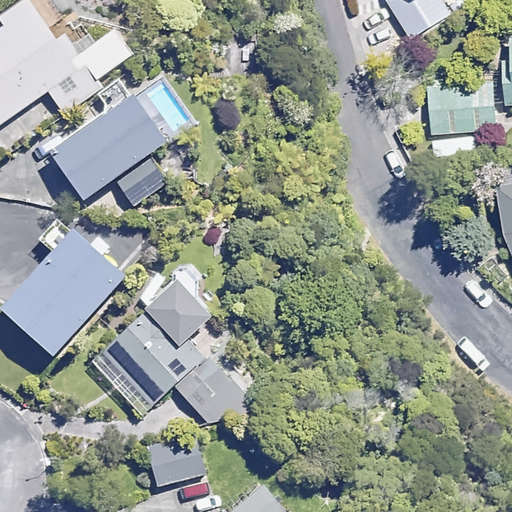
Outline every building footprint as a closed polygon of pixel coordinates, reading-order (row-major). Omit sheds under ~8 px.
[(97,32),(72,50),(33,0),(18,0),(0,14),(0,121),(42,89),(52,102),(114,55),(97,32)] [(393,44),(446,16),(443,0),(385,0),(390,26),(393,25),(393,44)] [(498,101),(511,100),(511,30),(495,31),(498,101)] [(484,78),(425,84),(430,138),(490,132),(484,78)] [(187,132),(152,82),(132,97),(130,95),(44,155),(81,207),(117,182),(130,202),(167,176),(153,157),(167,147),(167,146),(187,132)] [(511,180),(488,189),(511,256),(511,180)] [(128,276),(74,223),(0,298),(0,310),(48,357),(128,276)] [(133,409),(167,377),(213,426),(242,400),(196,350),(221,327),(173,275),(84,357),(133,409)] [(194,433),(131,450),(144,496),(207,479),(194,433)] [(280,511),(257,482),(220,511),(280,511)]
